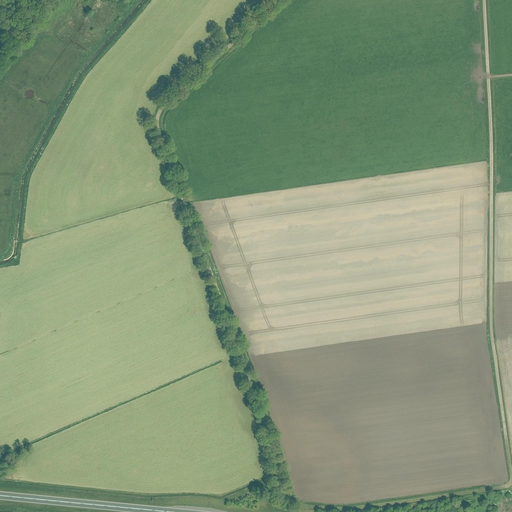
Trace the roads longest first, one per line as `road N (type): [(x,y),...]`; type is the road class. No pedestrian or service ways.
road 1 (track): [(219,298),(287,495),(298,505),(348,509),(506,486),(506,439)]
road 2 (unclassified): [(506,439),(491,316),(484,0)]
road 3 (unclassified): [(219,298),(157,116),(280,0)]
road 4 (trunk): [(164,511),(0,495)]
